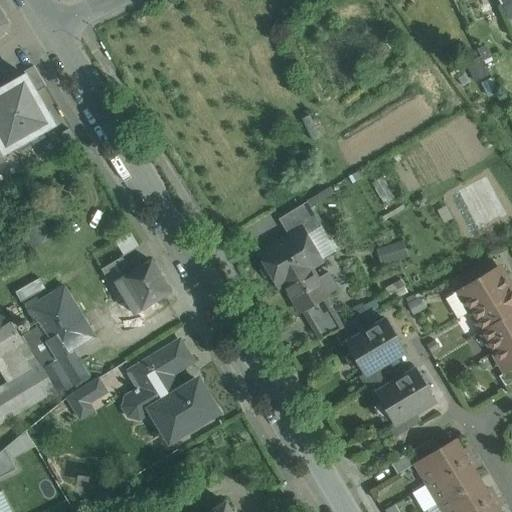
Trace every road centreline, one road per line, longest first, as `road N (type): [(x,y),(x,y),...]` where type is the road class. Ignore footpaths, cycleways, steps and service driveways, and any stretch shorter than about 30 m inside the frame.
road 1 (residential): [(49,35),(338,511)]
road 2 (residential): [(511,489),(471,423),(511,398)]
